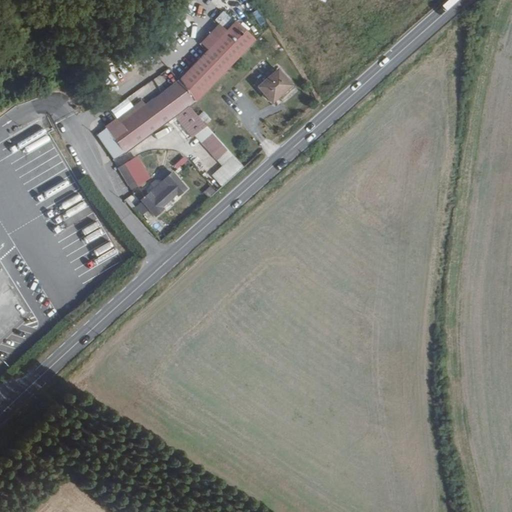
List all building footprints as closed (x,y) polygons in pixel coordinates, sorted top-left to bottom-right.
[(260,9),(254,12),(259,26),(265,23),(260,9)] [(142,103),(105,129),(106,131),(123,155),(205,97),(256,43),(255,41),(247,34),(236,24),(179,84),(146,107),(142,103)] [(252,30),(247,34),(255,41),(259,37),(252,30)] [(279,74),(260,93),(275,110),(295,91),(279,74)] [(123,155),(112,162),(130,185),(141,177),(130,163),(181,128),(192,140),(207,131),(190,111),(123,155)] [(123,155),(106,131),(96,139),(112,162),(123,155)] [(188,191),(174,175),(141,201),(155,220),(165,211),(165,207),(176,199),(178,199),(188,191)] [(210,185),(204,192),(211,198),(217,191),(210,185)] [(132,209),(138,206),(132,195),(126,199),(132,209)] [(96,210),(89,214),(95,224),(102,220),(96,210)] [(101,242),(106,254),(118,249),(113,237),(101,242)] [(98,261),(94,266),(106,277),(111,273),(98,261)] [(98,286),(105,277),(97,271),(90,280),(98,286)] [(85,277),(79,284),(90,294),(96,288),(85,277)]
